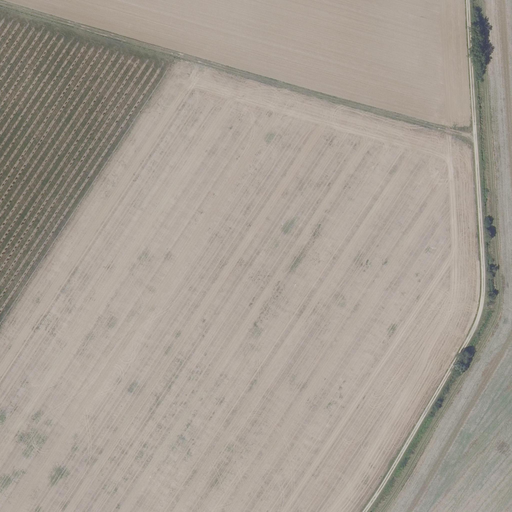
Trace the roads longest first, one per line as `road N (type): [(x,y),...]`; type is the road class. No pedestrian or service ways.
road 1 (track): [(470,0),(484,303),(366,511)]
road 2 (track): [(0,3),(477,140)]
